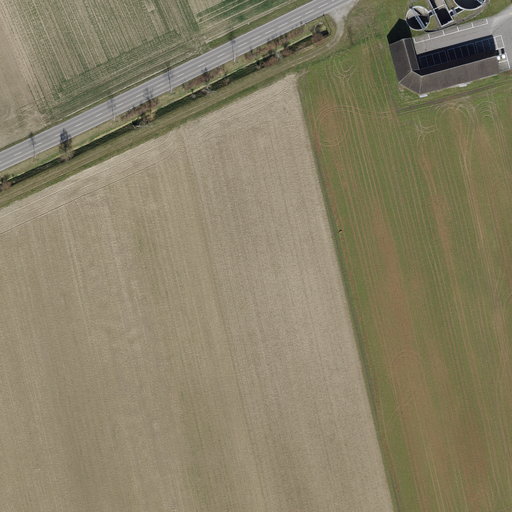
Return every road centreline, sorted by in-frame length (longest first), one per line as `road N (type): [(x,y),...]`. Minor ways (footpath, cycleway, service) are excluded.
road 1 (track): [(331,1),(342,30),(328,46),(0,201)]
road 2 (secondary): [(0,159),(334,0)]
